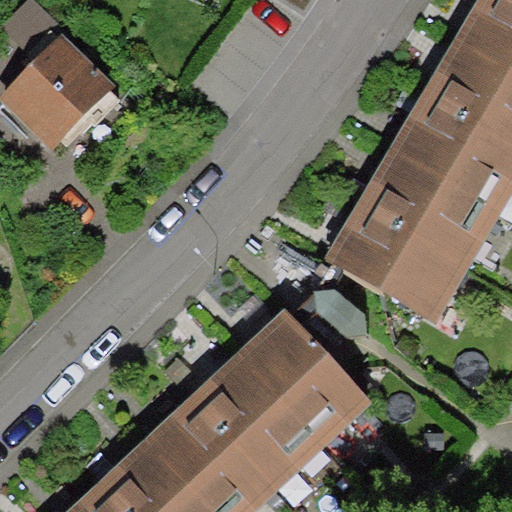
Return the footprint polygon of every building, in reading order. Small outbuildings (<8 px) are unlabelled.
[(68,31),(34,0),(28,0),(0,29),(37,63),(63,36),(68,31)] [(277,0),(304,17),(314,0),(277,0)] [(511,192),(511,0),(476,0),(469,12),(439,62),(406,120),(375,172),(342,229),(325,257),(436,322),(511,192)] [(116,88),(63,36),(37,63),(0,100),(0,101),(52,153),(116,88)] [(253,511),(372,402),(286,308),(256,335),(207,380),(163,421),(118,462),(71,506),(63,511),(253,511)]
